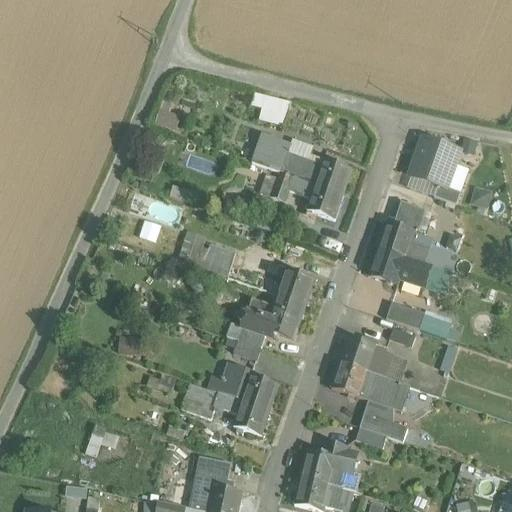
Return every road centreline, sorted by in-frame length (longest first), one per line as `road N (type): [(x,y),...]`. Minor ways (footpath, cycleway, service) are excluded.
road 1 (residential): [(268,511),(402,115)]
road 2 (unclassified): [(0,430),(170,49)]
road 3 (unclassified): [(170,49),(316,98),(402,115)]
